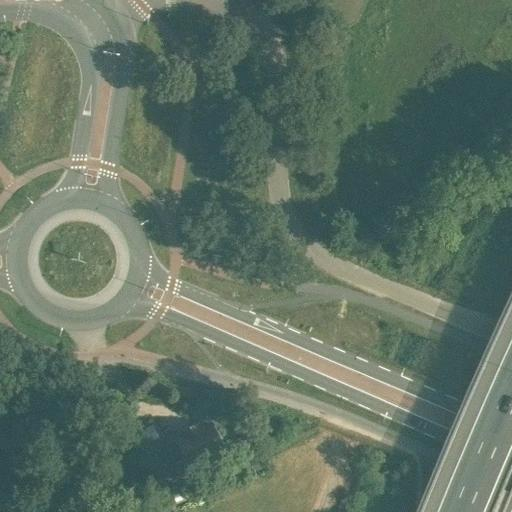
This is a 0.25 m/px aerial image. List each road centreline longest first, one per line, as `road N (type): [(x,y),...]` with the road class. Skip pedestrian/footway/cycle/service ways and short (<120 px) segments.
road 1 (unclassified): [(511,341),(298,241),(277,199),(273,44),(250,16),(201,1)]
road 2 (secondary): [(121,306),(181,320),(511,467)]
road 3 (secondary): [(511,432),(171,287),(140,261)]
road 4 (secondary): [(111,207),(107,177),(124,43),(102,2)]
road 5 (secondary): [(73,31),(90,79),(67,199)]
road 6 (motorway): [(511,396),(462,511)]
road 7 (secondary): [(20,282),(56,318),(83,322),(121,306)]
